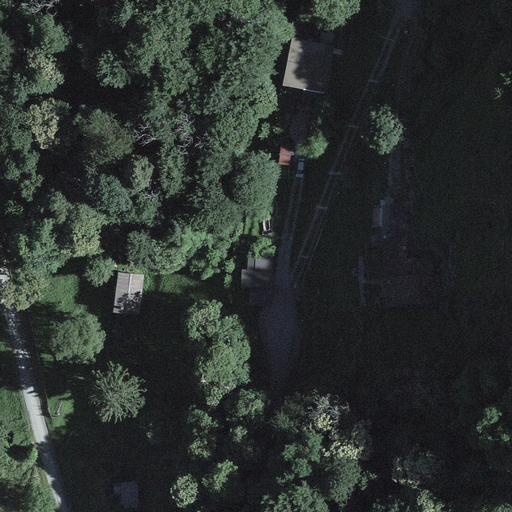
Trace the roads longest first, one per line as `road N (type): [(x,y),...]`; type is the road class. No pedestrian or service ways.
road 1 (residential): [(0,256),(63,511)]
road 2 (residential): [(248,511),(284,323)]
